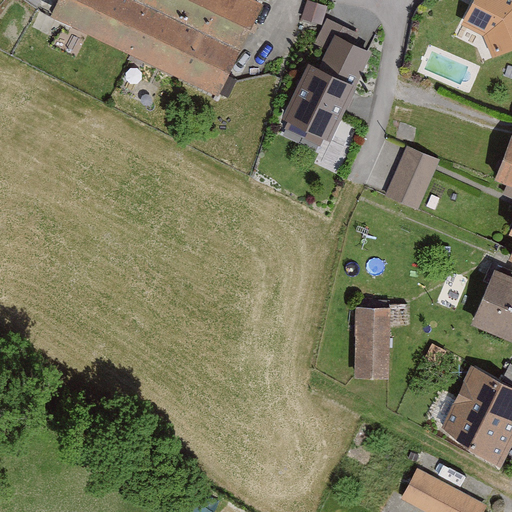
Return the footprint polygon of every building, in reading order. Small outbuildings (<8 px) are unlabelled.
[(270,0),(66,0),(60,13),(230,90),(270,0)] [(321,21),(327,3),(319,0),(307,0),(302,14),(321,21)] [(511,0),(482,0),(506,12),(487,28),(493,47),(511,40),(511,0)] [(362,82),(316,61),(291,115),(337,136),(362,82)] [(511,137),(495,180),(511,186),(511,137)] [(439,156),(407,143),(386,193),(419,207),(439,156)] [(511,281),(494,274),(474,323),(511,339),(511,281)] [(389,308),(357,308),(357,380),(388,380),(389,324),(408,324),(408,305),(389,305),(389,308)] [(446,351),(434,344),(426,357),(439,364),(446,351)] [(511,440),(511,384),(475,367),(444,429),(499,468),(511,440)] [(484,511),(488,505),(418,468),(402,499),(427,511),(484,511)]
